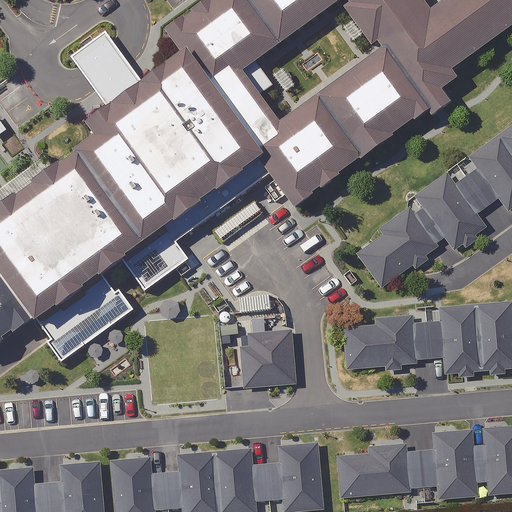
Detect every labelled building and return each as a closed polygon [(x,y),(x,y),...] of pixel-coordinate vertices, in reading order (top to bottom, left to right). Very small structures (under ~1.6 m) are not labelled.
[(442,113),(430,96),(511,37),(511,0),(211,0),(161,36),(183,67),(146,93),(108,40),(73,65),(111,118),(82,139),(91,152),(0,216),(0,353),(31,332),(58,370),(134,317),(111,284),(127,273),(144,298),(191,265),(182,252),(269,190),(290,221),(442,113)] [(0,139),(8,134),(0,120),(0,139)] [(454,179),(419,205),(456,255),(490,230),(481,218),(506,200),(511,208),(511,136),(478,162),(488,175),(464,193),(454,179)] [(265,218),(253,203),(217,233),(229,247),(265,218)] [(443,250),(417,216),(387,238),(390,242),(363,262),(386,292),(443,250)] [(272,314),(271,297),(241,299),(242,317),(272,314)] [(511,310),(441,316),(442,330),(410,333),(410,332),(350,336),(353,372),(388,369),(389,375),(418,372),(418,367),(445,365),(446,378),(511,372),(511,310)] [(294,338),(246,343),(250,395),(298,391),(294,338)] [(493,494),(511,492),(511,432),(487,435),(488,451),(471,453),(469,436),(436,439),(438,457),(412,459),(411,450),(376,453),(377,462),(345,465),(348,500),(439,492),(440,499),(475,496),(474,485),(492,483),(493,494)] [(157,469),(114,472),(117,511),(263,511),(263,507),(295,505),(295,511),(331,511),(326,453),(290,457),(291,470),(260,473),(259,459),(187,466),(188,482),(159,485),(157,469)] [(0,511),(106,511),(103,473),(67,476),(68,489),(36,492),(35,479),(0,481),(0,511)]
